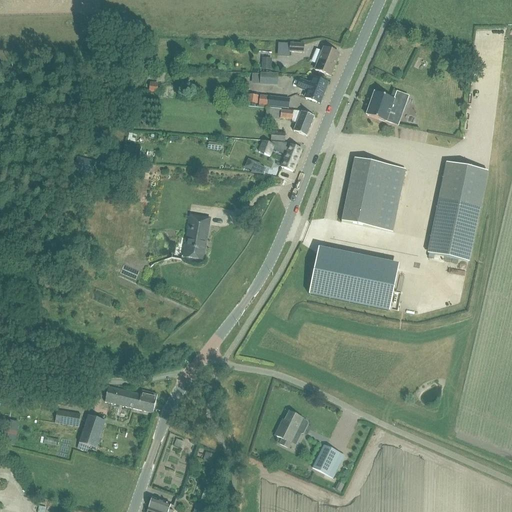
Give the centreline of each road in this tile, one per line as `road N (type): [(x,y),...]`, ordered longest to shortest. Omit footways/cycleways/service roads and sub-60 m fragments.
road 1 (tertiary): [(205,353),(274,252),(382,0)]
road 2 (unclassified): [(205,353),(287,378),(511,483)]
road 3 (track): [(190,370),(118,382),(0,376)]
road 4 (tertiary): [(132,511),(166,414),(205,353)]
